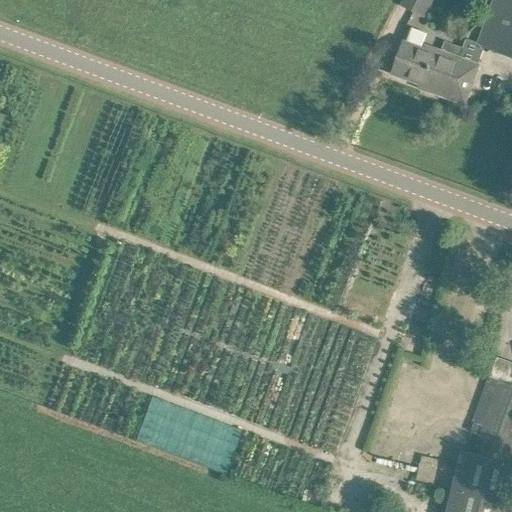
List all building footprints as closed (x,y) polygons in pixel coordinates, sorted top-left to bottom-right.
[(404,0),(402,5),(415,11),(420,0),(404,0)] [(511,0),(497,0),(481,45),(465,39),(462,48),(444,41),(439,56),(438,55),(437,58),(431,57),(428,64),(436,67),(430,91),(464,103),(485,47),(511,56),(511,0)] [(405,43),(404,43),(400,55),(391,59),(388,67),(390,70),(394,72),(393,73),(429,86),(428,90),(430,91),(436,67),(428,64),(431,57),(437,58),(438,55),(421,49),(428,33),(411,27),(405,43)] [(462,450),(446,511),(508,511),(511,499),(511,385),(487,377),(471,423),(485,428),(475,455),(462,450)] [(224,472),(239,428),(155,400),(140,443),(224,472)]
